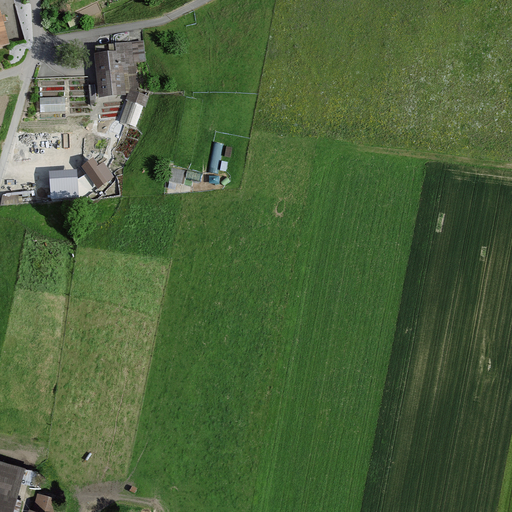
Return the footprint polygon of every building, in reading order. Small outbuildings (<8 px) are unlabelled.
[(145,62),(143,41),(115,44),(116,52),(97,54),(102,100),(128,97),(126,75),(135,74),(134,63),(145,62)] [(42,77),(42,96),(69,95),(69,90),(88,90),(88,77),(42,77)] [(131,91),(120,122),(135,128),(147,96),(131,91)] [(41,112),(67,111),(66,96),(41,97),(41,112)] [(83,168),(95,186),(106,178),(93,161),(83,168)] [(184,182),(186,168),(172,165),(169,179),(184,182)] [(79,196),(78,167),(50,167),(51,197),(79,196)] [(197,178),(199,173),(187,170),(186,175),(197,178)] [(0,511),(12,511),(24,469),(0,462),(0,511)] [(30,510),(29,511),(53,511),(56,499),(39,495),(35,511),(30,510)]
